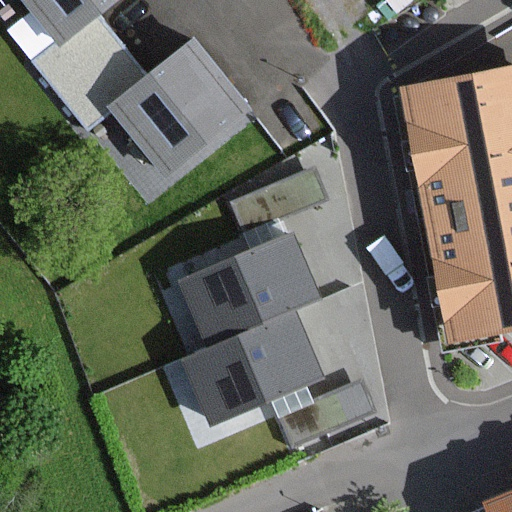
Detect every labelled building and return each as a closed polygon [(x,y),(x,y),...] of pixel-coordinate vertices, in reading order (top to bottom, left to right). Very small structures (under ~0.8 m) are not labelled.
[(109,0),(30,0),(59,38),(109,0)] [(242,107),(194,44),(116,103),(164,166),(242,107)] [(511,68),(405,88),(451,339),(511,328),(511,68)] [(216,419),(320,373),(292,310),(319,298),(292,238),(184,286),(211,346),(189,356),(216,419)] [(511,511),(511,495),(490,504),(492,511),(511,511)]
